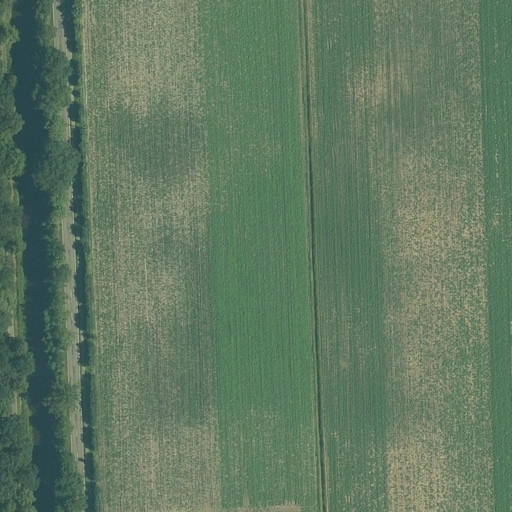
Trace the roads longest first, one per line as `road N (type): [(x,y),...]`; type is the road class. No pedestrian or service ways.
road 1 (tertiary): [(78,511),(58,0)]
road 2 (unclassified): [(0,58),(18,511)]
